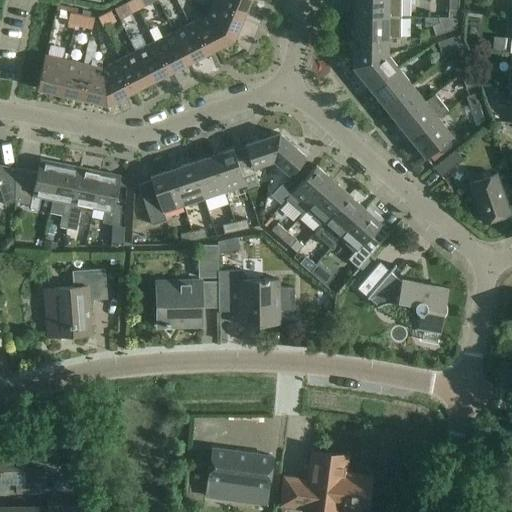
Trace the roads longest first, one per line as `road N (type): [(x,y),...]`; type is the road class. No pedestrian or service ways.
road 1 (tertiary): [(463,391),(345,369),(189,362),(103,369),(0,398)]
road 2 (residential): [(0,116),(127,140),(288,89)]
road 3 (residential): [(288,89),(472,256),(483,277)]
road 4 (unclassified): [(440,511),(463,391)]
